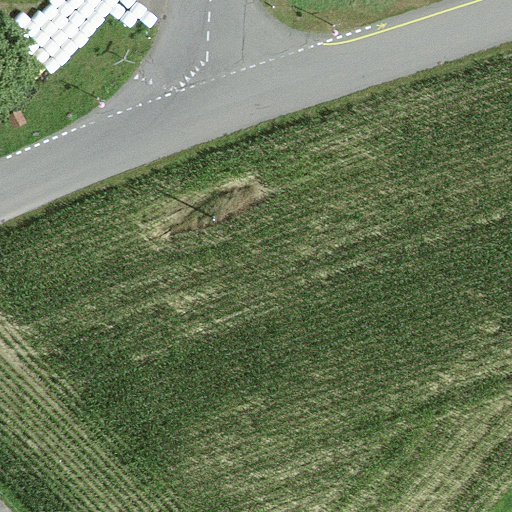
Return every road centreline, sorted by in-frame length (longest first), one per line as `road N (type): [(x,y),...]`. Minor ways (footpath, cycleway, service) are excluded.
road 1 (unclassified): [(209,120),(511,22)]
road 2 (unclassified): [(0,206),(209,120)]
road 3 (unclassified): [(213,0),(209,120)]
